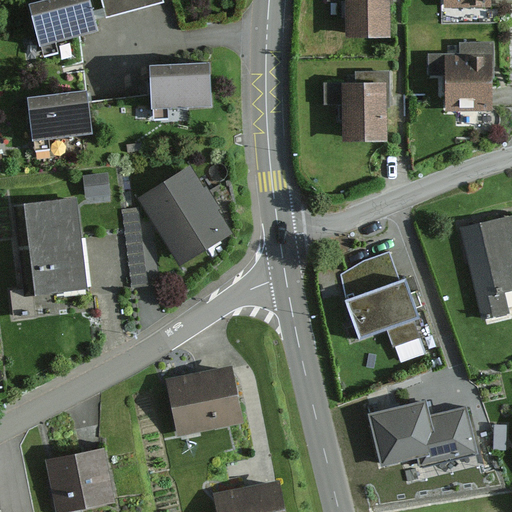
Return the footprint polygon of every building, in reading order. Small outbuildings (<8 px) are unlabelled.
[(41,45),(99,29),(90,0),(58,0),(30,8),(41,45)] [(103,0),(107,15),(162,2),(161,0),(103,0)] [(346,2),(347,43),(391,41),(389,0),(328,0),(328,2),(346,2)] [(443,0),(444,11),(491,10),(491,0),(443,0)] [(448,113),(495,112),(494,71),(494,44),(460,44),(460,55),(428,56),(428,77),(448,77),(448,113)] [(148,109),(212,107),(211,62),(146,64),(148,109)] [(343,106),(344,147),(388,146),(387,111),(391,111),(391,101),(390,74),(357,74),(357,89),(341,89),(341,87),(326,87),(326,106),(343,106)] [(30,99),(35,138),(92,132),(88,93),(30,99)] [(137,202),(181,271),(234,238),(190,168),(137,202)] [(108,175),(83,177),(85,200),(110,198),(108,175)] [(77,202),(16,209),(25,291),(11,293),(13,319),(36,317),(34,302),(87,297),(77,202)] [(137,211),(121,213),(130,286),(146,284),(137,211)] [(511,293),(511,219),(463,230),(470,260),(484,322),(511,315),(507,294),(511,293)] [(362,264),(341,276),(346,306),(362,345),(388,335),(396,353),(420,342),(413,329),(421,326),(404,280),(400,283),(389,254),(362,264)] [(207,374),(165,382),(176,438),(240,425),(229,370),(207,374)] [(421,471),(479,457),(468,410),(432,419),(428,404),(369,418),(381,470),(418,461),(421,471)] [(88,511),(115,507),(104,453),(46,464),(51,488),(55,511),(88,511)] [(257,490),(214,498),(217,511),(286,511),(281,485),(257,490)]
